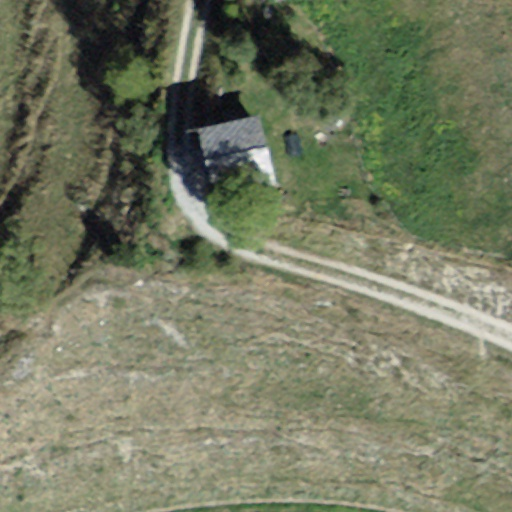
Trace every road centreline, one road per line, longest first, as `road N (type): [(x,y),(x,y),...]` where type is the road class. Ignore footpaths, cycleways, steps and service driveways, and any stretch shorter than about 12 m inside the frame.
road 1 (track): [(202,0),(182,120),(188,187),(198,207),(235,240),(511,336)]
road 2 (track): [(355,511),(195,511)]
